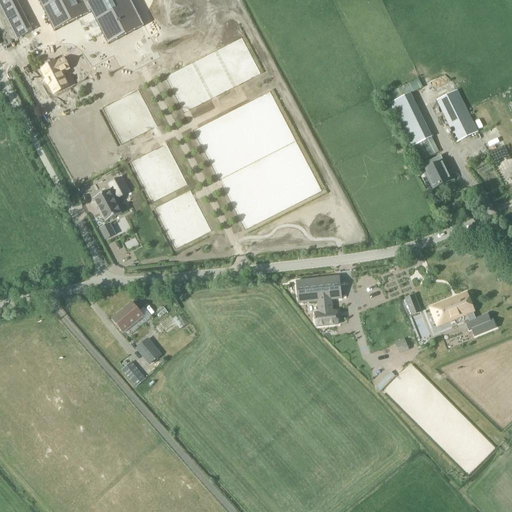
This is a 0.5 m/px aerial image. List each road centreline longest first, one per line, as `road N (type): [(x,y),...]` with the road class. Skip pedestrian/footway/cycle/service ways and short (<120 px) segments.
road 1 (unclassified): [(107,284),(375,255),(485,226)]
road 2 (unclassified): [(107,284),(46,162)]
